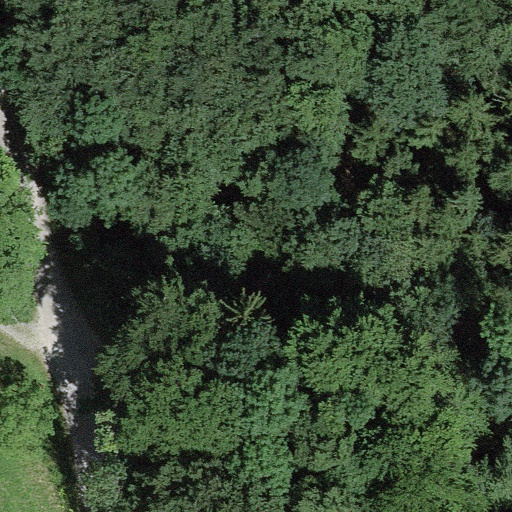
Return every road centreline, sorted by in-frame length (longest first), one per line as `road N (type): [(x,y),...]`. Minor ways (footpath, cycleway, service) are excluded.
road 1 (track): [(117,511),(69,369),(0,67)]
road 2 (track): [(285,511),(209,440),(69,369),(0,319)]
